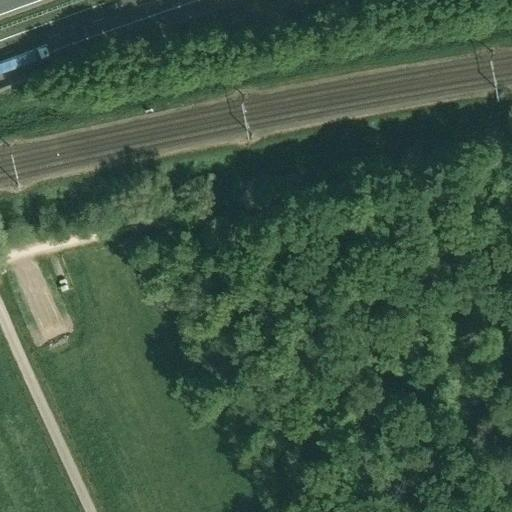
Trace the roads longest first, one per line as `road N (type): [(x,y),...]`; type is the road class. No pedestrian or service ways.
road 1 (motorway): [(0,59),(170,0)]
road 2 (track): [(0,258),(133,225)]
